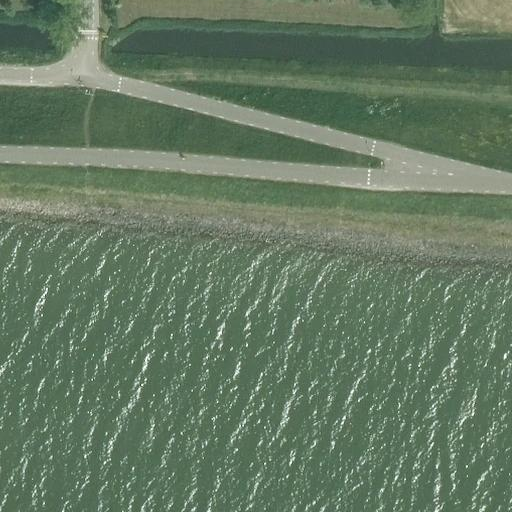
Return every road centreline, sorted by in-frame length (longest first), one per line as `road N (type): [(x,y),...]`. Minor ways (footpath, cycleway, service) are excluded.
road 1 (tertiary): [(0,149),(474,182)]
road 2 (tertiary): [(474,182),(385,146),(81,75)]
